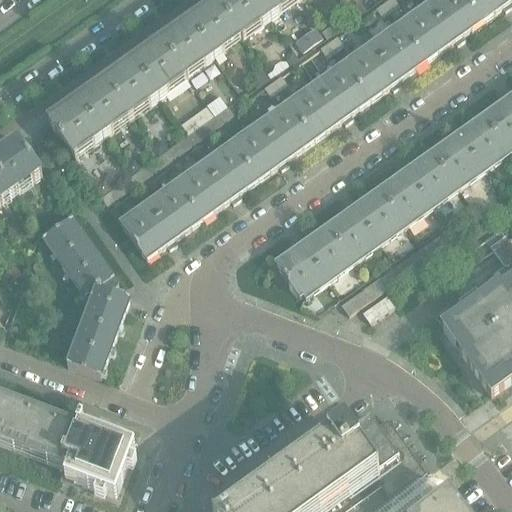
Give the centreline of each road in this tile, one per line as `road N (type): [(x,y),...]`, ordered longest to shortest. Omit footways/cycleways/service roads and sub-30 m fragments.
road 1 (residential): [(511,51),(223,256),(203,300)]
road 2 (residential): [(511,509),(437,414),(388,375),(203,300)]
road 3 (secondary): [(0,100),(140,0)]
road 4 (residential): [(0,357),(131,408)]
road 5 (residential): [(131,408),(164,321),(203,300)]
road 6 (residential): [(185,428),(208,365),(203,300)]
